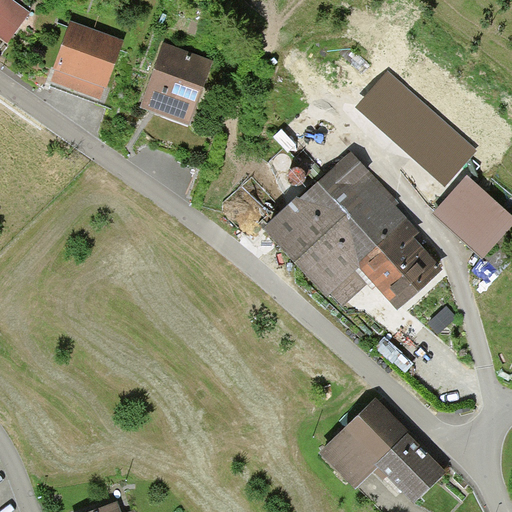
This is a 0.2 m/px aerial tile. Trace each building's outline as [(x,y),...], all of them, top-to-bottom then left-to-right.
[(0,0),(0,38),(8,44),(30,13),(11,0),(0,0)] [(125,42),(71,22),(53,70),(56,71),(52,82),(69,89),(101,100),(104,90),(107,91),(125,42)] [(164,44),(140,109),(153,113),(189,127),(213,63),(164,44)] [(386,74),(357,107),(446,184),(475,151),(386,74)] [(357,268),(407,220),(396,207),(400,205),(351,153),(300,202),(297,200),(262,231),(326,301),(332,295),(359,270),(357,268)] [(511,214),(468,175),(433,214),(484,259),(511,226),(511,214)] [(420,232),(407,220),(357,268),(359,270),(376,289),(397,313),(443,270),(414,239),(420,232)] [(372,291),(376,289),(359,270),(332,295),(344,308),(368,286),(372,291)] [(447,306),(429,323),(439,333),(457,317),(447,306)] [(377,466),(409,435),(375,400),(319,455),(356,491),(375,474),(380,469),(377,466)] [(426,453),(409,435),(377,466),(380,469),(375,474),(384,482),(388,478),(414,506),(447,474),(426,453)] [(121,511),(118,502),(92,511),(137,511),(137,510),(132,511),(121,511)]
